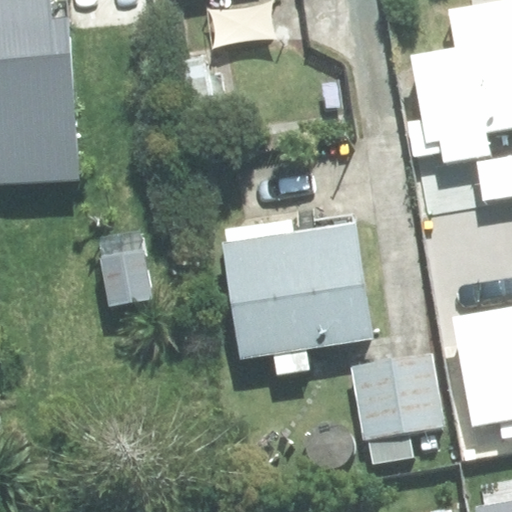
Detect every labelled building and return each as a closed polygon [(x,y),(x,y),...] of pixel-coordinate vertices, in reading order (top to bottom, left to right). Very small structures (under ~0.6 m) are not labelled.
[(0,0),(0,134),(2,187),(83,184),(76,19),(55,20),(54,0),(0,0)] [(511,45),(420,62),(436,144),(447,143),(451,165),(511,153),(511,45)] [(210,62),(177,66),(184,114),(216,111),(210,62)] [(511,230),(505,197),(440,211),(446,243),(482,237),(486,258),(511,252),(511,230)] [(380,338),(363,229),(299,238),(296,222),(232,231),(234,247),(230,248),(247,361),(279,356),(283,377),(315,371),(312,349),(380,338)] [(183,231),(102,245),(114,317),(196,303),(183,231)] [(511,319),(457,330),(479,440),(511,433),(511,319)] [(437,359),(358,372),(369,440),(449,427),(437,359)] [(277,384),(250,386),(254,419),(280,417),(277,384)]
